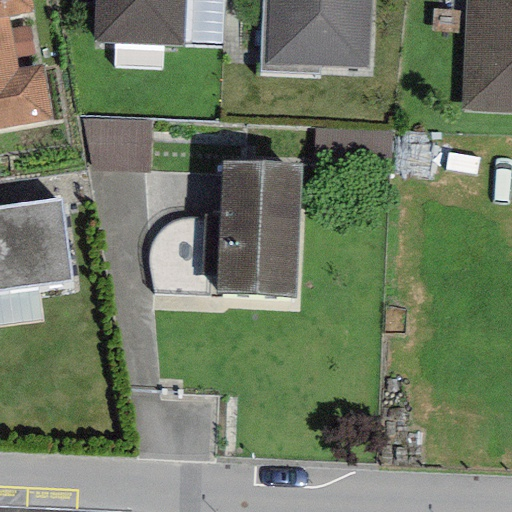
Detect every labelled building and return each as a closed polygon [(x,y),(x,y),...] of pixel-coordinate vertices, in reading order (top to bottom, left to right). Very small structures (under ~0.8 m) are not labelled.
[(0,0),(0,129),(54,120),(44,64),(17,68),(8,17),(31,13),(28,0),(0,0)] [(94,0),(93,42),(183,47),(185,0),(94,0)] [(222,0),(185,0),(183,47),(219,49),(222,0)] [(366,71),(369,0),(266,0),(263,66),(366,71)] [(511,0),(466,0),(462,110),(511,111),(511,0)] [(151,121),(82,119),(90,170),(148,174),(151,121)] [(392,133),(314,129),(312,163),(390,168),(392,133)] [(304,166),(222,162),(214,294),(296,299),(304,166)] [(59,199),(0,207),(0,291),(70,282),(59,199)]
